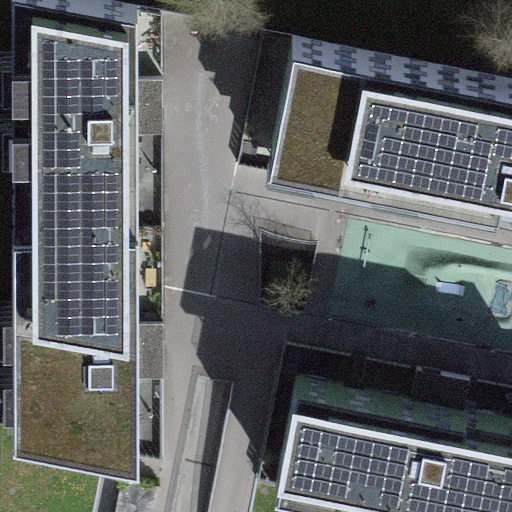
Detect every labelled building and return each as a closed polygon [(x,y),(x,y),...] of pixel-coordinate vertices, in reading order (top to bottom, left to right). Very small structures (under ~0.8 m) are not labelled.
[(142,19),(19,0),(13,0),(14,245),(143,267),(143,126),(142,19)] [(511,119),(305,79),(282,201),(500,243),(511,245),(511,119)] [(143,267),(14,245),(10,454),(148,475),(146,409),(143,267)] [(511,511),(511,451),(436,437),(310,413),(291,511),(511,511)] [(150,511),(157,484),(123,477),(115,511),(150,511)]
